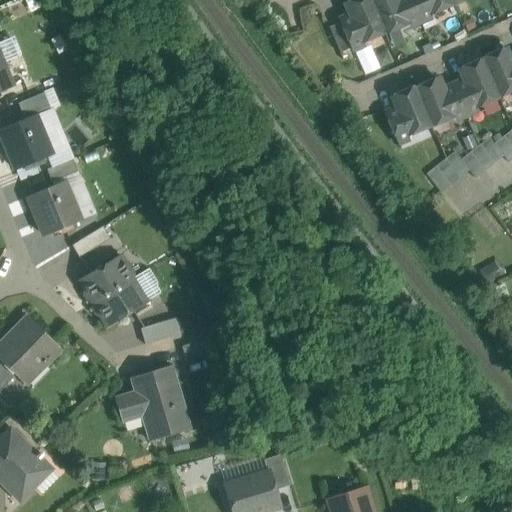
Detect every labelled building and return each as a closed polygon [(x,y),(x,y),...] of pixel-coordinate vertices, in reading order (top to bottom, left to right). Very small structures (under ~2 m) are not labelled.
[(352,0),(345,3),(351,18),(339,23),(351,49),(385,34),(370,0),(352,0)] [(410,0),(370,0),(385,34),(385,35),(419,20),(410,0)] [(410,0),(419,20),(453,6),(450,0),(410,0)] [(339,23),(328,28),(339,53),(351,49),(339,23)] [(0,38),(0,48),(4,61),(21,56),(14,34),(0,38)] [(511,62),(510,63),(504,48),(481,58),(482,59),(499,98),(511,92),(511,62)] [(0,59),(0,91),(11,87),(0,59)] [(482,59),(459,69),(465,83),(454,88),(465,114),(499,99),(499,98),(482,59)] [(443,93),(437,78),(414,88),(431,127),(431,128),(465,114),(454,88),(443,93)] [(414,87),(391,97),(397,111),(385,116),(396,142),(431,127),(414,88),(414,87)] [(44,93),(18,104),(23,118),(49,107),(44,93)] [(35,118),(1,132),(16,170),(51,156),(35,118)] [(511,130),(503,137),(511,148),(511,130)] [(511,160),(511,148),(503,137),(494,144),(503,157),(508,163),(511,160)] [(494,144),(489,138),(479,145),(494,164),(503,157),(494,144)] [(494,164),(479,145),(470,153),(484,172),(494,164)] [(454,152),(445,159),(460,178),(469,171),(460,160),(454,152)] [(484,172),(470,153),(460,160),(469,171),(475,179),(484,172)] [(73,159),(47,170),(52,183),(78,172),(73,159)] [(460,178),(445,159),(435,167),(450,186),(460,178)] [(450,186),(435,167),(426,174),(441,193),(450,186)] [(64,183),(30,197),(46,235),(80,221),(64,183)] [(102,227),(72,246),(79,258),(110,239),(102,227)] [(120,255),(79,280),(93,303),(133,278),(120,255)] [(133,278),(93,303),(107,327),(148,302),(133,278)] [(184,316),(175,318),(180,334),(189,332),(184,316)] [(175,318),(140,329),(145,345),(180,334),(175,318)] [(30,320),(10,340),(8,338),(0,346),(0,358),(16,375),(24,382),(43,363),(46,366),(48,363),(47,363),(60,350),(30,320)] [(210,354),(206,339),(181,347),(186,362),(210,354)] [(0,390),(16,375),(0,358),(0,390)] [(170,366),(132,378),(135,390),(121,395),(127,415),(142,411),(151,441),(189,429),(170,366)] [(38,457),(11,430),(0,440),(0,480),(20,500),(46,474),(33,461),(38,457)] [(280,455),(264,460),(267,472),(269,471),(274,490),(289,485),(280,455)] [(267,472),(225,485),(232,511),(262,511),(279,507),(274,490),(269,471),(267,472)] [(371,511),(365,488),(328,500),(332,511),(371,511)]
